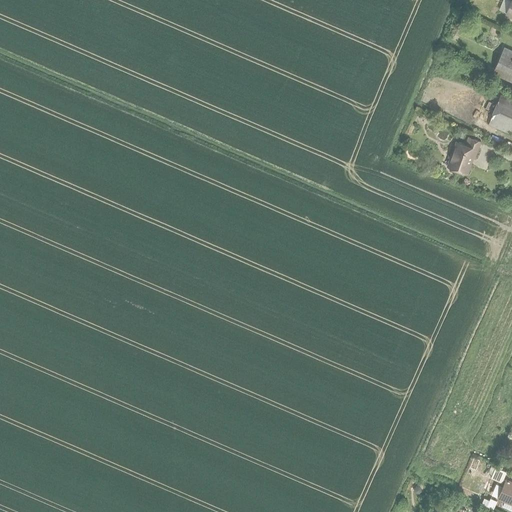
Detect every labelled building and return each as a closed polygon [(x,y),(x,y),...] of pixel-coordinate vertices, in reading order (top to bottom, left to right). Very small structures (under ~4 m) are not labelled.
[(511,78),(511,48),(506,46),(495,71),(511,78)] [(511,99),(504,96),(492,124),(511,132),(511,99)] [(471,143),(457,138),(447,166),(470,173),(475,158),(477,158),(483,140),(474,137),(471,143)] [(497,466),(493,477),(504,481),(508,470),(497,466)] [(511,478),(508,477),(501,497),(511,501),(511,478)] [(501,495),(503,484),(497,483),(495,494),(501,495)] [(495,508),(498,500),(485,496),(482,504),(495,508)]
